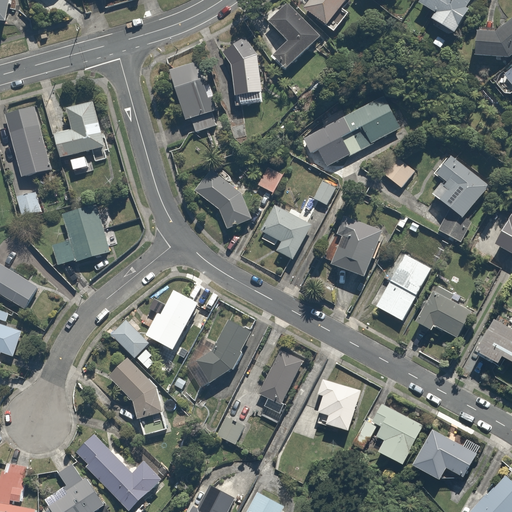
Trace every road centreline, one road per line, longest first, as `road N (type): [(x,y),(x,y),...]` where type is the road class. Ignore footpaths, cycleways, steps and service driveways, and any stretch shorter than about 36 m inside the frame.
road 1 (residential): [(181,238),(211,265),(511,436)]
road 2 (residential): [(181,238),(83,323),(41,418)]
road 3 (residential): [(114,46),(155,187),(181,238)]
